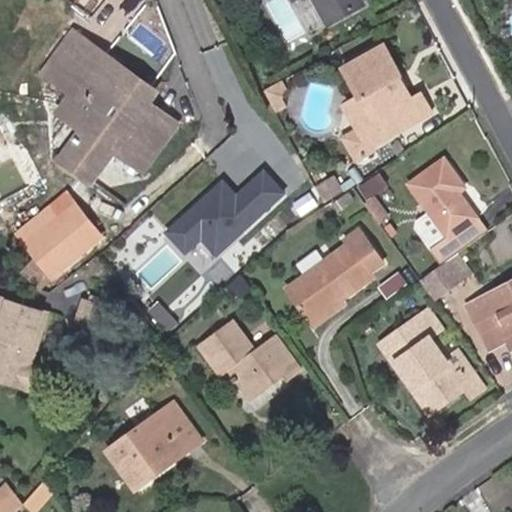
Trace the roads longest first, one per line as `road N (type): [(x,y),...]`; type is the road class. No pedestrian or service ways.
road 1 (residential): [(511,122),(447,0)]
road 2 (residential): [(511,436),(418,511)]
